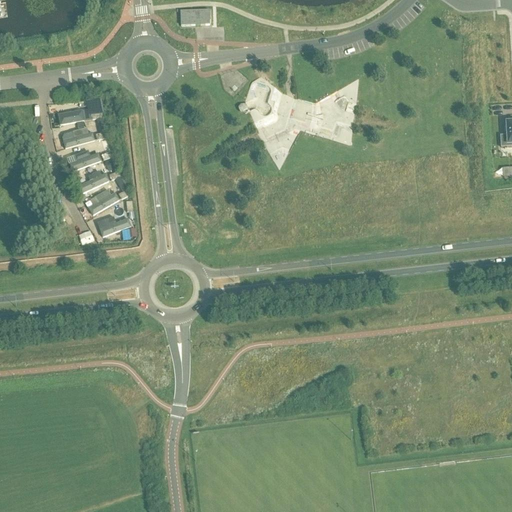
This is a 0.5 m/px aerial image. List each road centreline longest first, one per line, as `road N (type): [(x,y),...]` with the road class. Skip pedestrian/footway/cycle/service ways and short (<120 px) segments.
road 1 (primary): [(511,241),(200,274)]
road 2 (primary): [(203,298),(511,260)]
road 3 (unclassified): [(175,319),(176,511)]
road 4 (unclassified): [(245,54),(344,39),(409,0)]
road 5 (unclassified): [(181,260),(160,91)]
road 6 (unclassified): [(139,94),(159,263)]
road 7 (residential): [(85,235),(46,139),(41,80)]
road 8 (primary): [(0,319),(148,306)]
road 9 (primary): [(145,279),(0,300)]
